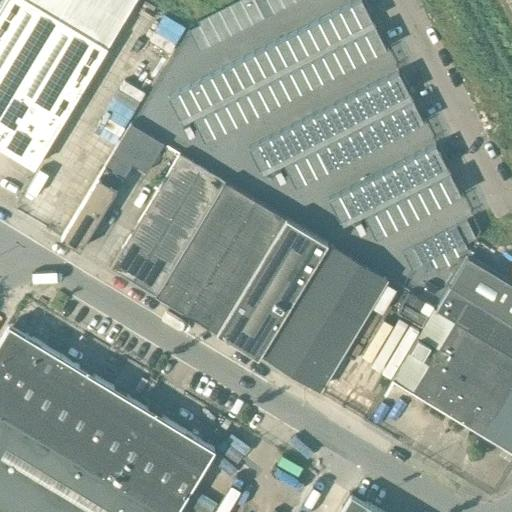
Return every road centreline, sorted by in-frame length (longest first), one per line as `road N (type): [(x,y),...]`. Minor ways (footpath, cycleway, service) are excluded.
road 1 (unclassified): [(463,511),(20,253)]
road 2 (unclassified): [(503,201),(400,0)]
